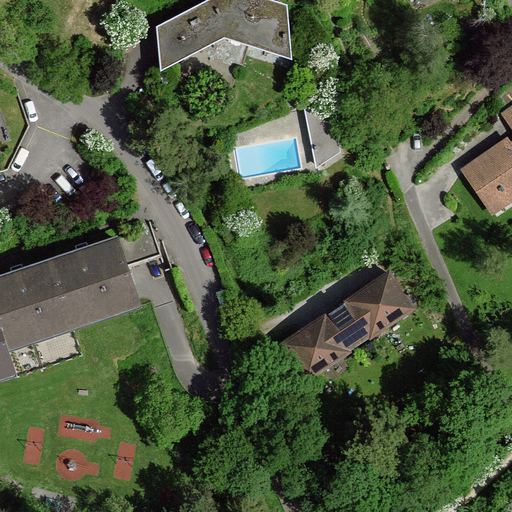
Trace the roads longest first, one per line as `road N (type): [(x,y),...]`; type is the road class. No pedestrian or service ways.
road 1 (residential): [(0,49),(99,116),(151,177),(308,511)]
road 2 (residential): [(511,422),(409,511)]
